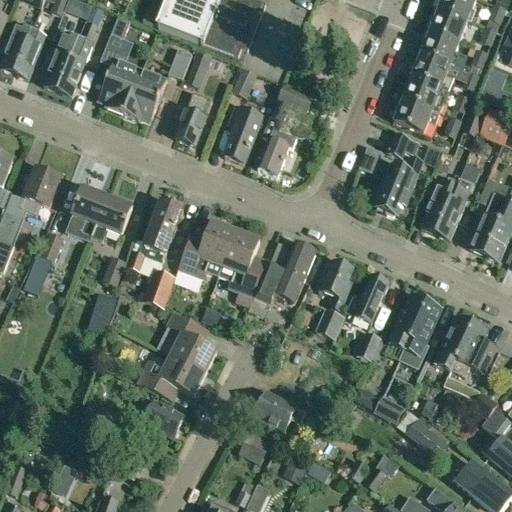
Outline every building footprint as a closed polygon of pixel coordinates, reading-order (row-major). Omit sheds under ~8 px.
[(45,0),(20,0),(19,4),(40,13),(45,0)] [(64,17),(69,3),(62,0),(45,0),(44,4),(53,7),(49,16),(61,21),(60,23),(61,23),(64,17)] [(151,0),(142,25),(156,30),(155,30),(203,49),(238,62),(241,54),(247,56),(265,9),(242,0),(151,0)] [(467,25),(476,3),(468,0),(442,0),(437,14),(467,25)] [(70,2),(69,3),(64,17),(71,20),(77,5),(70,2)] [(488,24),(498,28),(504,14),(494,10),(488,24)] [(458,48),(467,25),(437,14),(433,24),(431,23),(428,32),(430,33),(429,36),(458,48)] [(117,22),(111,39),(123,44),(129,26),(117,22)] [(87,27),(80,42),(90,47),(97,31),(87,27)] [(0,73),(14,79),(31,36),(17,31),(13,40),(0,72),(0,73)] [(479,47),(489,50),(495,36),(485,32),(479,47)] [(45,42),(31,36),(14,79),(28,85),(41,52),(45,42)] [(429,36),(420,59),(449,70),(458,48),(429,36)] [(65,38),(60,48),(56,58),(43,91),(57,96),(78,44),(65,38)] [(78,44),(57,96),(71,102),(85,69),(84,69),(92,49),(78,44)] [(178,53),(168,79),(182,84),(192,59),(178,53)] [(470,69),(481,73),(486,59),(476,55),(470,69)] [(198,58),(187,87),(199,93),(211,63),(198,58)] [(446,79),(449,70),(420,59),(416,69),(413,68),(410,77),(412,78),(411,82),(447,96),(453,81),(446,79)] [(123,119),(140,74),(114,64),(98,105),(107,109),(106,113),(123,119)] [(166,84),(140,74),(123,119),(139,126),(141,122),(150,126),(166,84)] [(241,75),(231,97),(245,103),(255,80),(241,75)] [(461,91),(472,96),(477,81),(467,77),(461,91)] [(439,118),(447,96),(411,82),(402,104),(432,115),(439,118)] [(284,91),(278,107),(271,121),(283,126),(289,112),(307,120),(314,104),(284,91)] [(186,116),(175,144),(195,151),(206,123),(213,105),(193,98),(187,116),(186,116)] [(453,114),(463,118),(469,104),(458,100),(453,114)] [(439,118),(432,115),(402,104),(398,114),(396,113),(392,122),(395,123),(393,127),(423,139),(428,126),(434,129),(439,118)] [(475,143),(487,112),(474,107),(462,138),(475,143)] [(502,150),(511,126),(511,122),(488,113),(477,139),(502,150)] [(235,133),(224,162),(244,169),(259,131),(246,126),(248,118),(236,114),(229,130),(235,133)] [(444,136),(454,140),(460,126),(449,122),(444,136)] [(511,126),(502,150),(511,153),(511,126)] [(275,129),(268,127),(262,142),(268,144),(257,174),(277,182),(288,152),(292,154),(296,144),(273,135),(275,129)] [(405,156),(394,139),(387,157),(402,164),(405,156)] [(0,192),(2,193),(12,165),(0,160),(0,192)] [(394,219),(398,221),(403,208),(406,209),(423,168),(411,162),(405,178),(391,172),(375,212),(386,216),(387,219),(392,221),(394,219)] [(41,211),(48,214),(60,184),(35,175),(24,205),(20,215),(36,222),(41,211)] [(420,233),(435,239),(454,194),(458,183),(450,179),(448,183),(443,181),(435,199),(434,199),(420,233)] [(454,194),(435,239),(449,245),(463,211),(474,186),(460,179),(458,183),(454,194)] [(91,244),(107,202),(82,193),(71,222),(85,227),(80,239),(91,244)] [(511,195),(508,204),(484,260),(498,266),(511,234),(511,195)] [(469,254),(484,260),(508,204),(493,198),(469,254)] [(131,212),(107,202),(91,244),(102,248),(106,236),(121,241),(131,212)] [(139,259),(144,261),(138,275),(152,281),(154,277),(157,278),(161,267),(164,260),(170,246),(182,216),(160,208),(144,252),(142,251),(139,259)] [(19,222),(4,217),(0,226),(0,279),(2,281),(14,252),(9,249),(19,222)] [(218,282),(222,272),(235,236),(211,227),(202,251),(189,246),(178,274),(203,283),(205,277),(218,282)] [(259,246),(235,236),(222,272),(234,277),(228,293),(238,297),(235,305),(248,311),(263,274),(250,269),(259,246)] [(40,262),(53,267),(62,245),(49,240),(40,262)] [(274,295),(291,302),(298,286),(303,287),(315,258),(293,250),(283,273),(268,267),(253,303),(268,309),(274,295)] [(127,271),(138,275),(144,261),(139,259),(132,256),(127,271)] [(102,286),(116,292),(124,269),(111,264),(102,286)] [(329,313),(340,317),(351,289),(347,288),(352,274),(332,267),(320,296),(334,302),(329,313)] [(142,307),(163,314),(173,284),(157,278),(154,277),(152,281),(142,307)] [(370,281),(359,306),(353,303),(346,319),(353,322),(371,329),(376,317),(388,289),(370,281)] [(390,348),(404,355),(425,309),(423,308),(422,305),(417,303),(414,304),(410,302),(394,337),(395,338),(390,348)] [(425,309),(404,355),(399,364),(419,373),(429,351),(425,350),(440,316),(437,314),(436,312),(431,309),(428,310),(425,309)] [(206,311),(200,327),(215,332),(221,317),(206,311)] [(316,338),(334,345),(343,323),(325,315),(316,338)] [(171,362),(205,379),(216,356),(194,345),(200,332),(174,319),(168,332),(182,339),(171,362)] [(450,376),(472,330),(469,329),(469,327),(463,324),(461,325),(456,323),(440,359),(436,369),(450,376)] [(474,331),(472,330),(450,376),(465,382),(469,372),(470,372),(487,337),(483,335),(482,332),(476,330),(474,331)] [(356,361),(372,366),(380,344),(365,338),(356,361)] [(194,402),(205,379),(171,362),(164,375),(150,367),(138,390),(165,403),(170,395),(178,399),(179,395),(194,402)] [(456,387),(446,383),(443,392),(452,396),(456,387)] [(284,438),(290,425),(300,430),(306,418),(296,413),(296,412),(267,397),(254,423),(284,438)] [(460,409),(458,400),(451,397),(444,399),(439,409),(441,416),(447,419),(454,418),(460,409)] [(482,398),(471,411),(486,423),(497,409),(482,398)] [(368,400),(362,411),(373,417),(379,405),(368,400)] [(142,401),(132,421),(144,427),(143,428),(173,442),(184,421),(154,406),(154,407),(142,401)] [(385,425),(396,431),(404,415),(393,409),(382,403),(374,419),(385,425)] [(438,407),(428,403),(421,418),(430,422),(438,407)] [(78,429),(109,443),(120,419),(89,405),(78,429)] [(510,428),(495,416),(482,431),(496,444),(510,428)] [(417,420),(404,435),(436,460),(448,446),(417,420)] [(238,461),(258,471),(267,452),(247,442),(238,461)] [(511,450),(502,442),(493,453),(486,448),(480,455),(511,480),(511,450)] [(134,484),(142,461),(121,453),(113,476),(134,484)] [(293,456),(281,480),(298,488),(310,464),(293,456)] [(356,464),(346,481),(358,488),(368,471),(356,464)] [(324,487),(330,476),(313,466),(307,477),(324,487)] [(4,497),(16,502),(27,475),(15,470),(4,497)] [(364,488),(375,496),(387,480),(376,471),(364,488)] [(472,500),(487,511),(503,511),(511,501),(487,481),(478,475),(464,493),(472,500)] [(460,511),(435,493),(426,505),(435,511),(460,511)] [(240,494),(234,508),(243,511),(250,499),(240,494)] [(114,511),(115,506),(104,501),(101,511),(114,511)] [(401,511),(422,511),(408,502),(401,511)]
